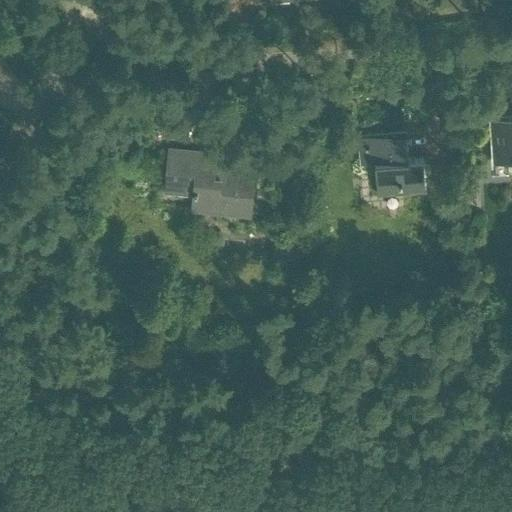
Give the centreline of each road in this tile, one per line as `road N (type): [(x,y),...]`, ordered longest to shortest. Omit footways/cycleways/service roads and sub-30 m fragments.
road 1 (residential): [(90,24),(203,62),(511,43)]
road 2 (track): [(118,511),(119,486),(170,467),(511,438)]
road 3 (residential): [(0,142),(61,76),(90,24)]
